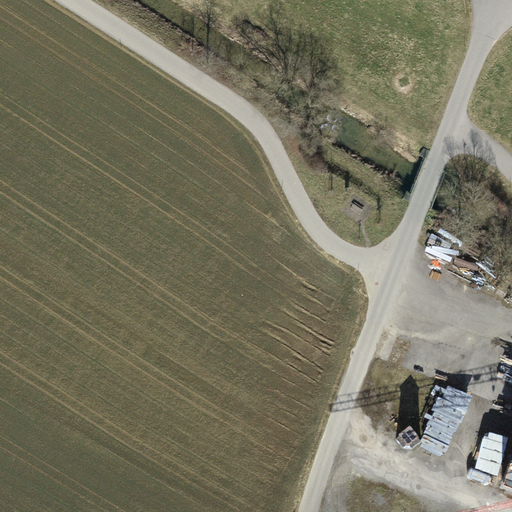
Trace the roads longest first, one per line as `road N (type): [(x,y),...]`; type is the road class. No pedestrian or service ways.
road 1 (track): [(80,0),(235,99),(325,240),(394,275)]
road 2 (track): [(458,511),(494,311),(394,275)]
road 3 (track): [(315,511),(394,275)]
road 4 (track): [(394,275),(453,121),(511,174)]
road 5 (track): [(340,437),(511,506)]
road 6 (track): [(453,121),(497,0)]
